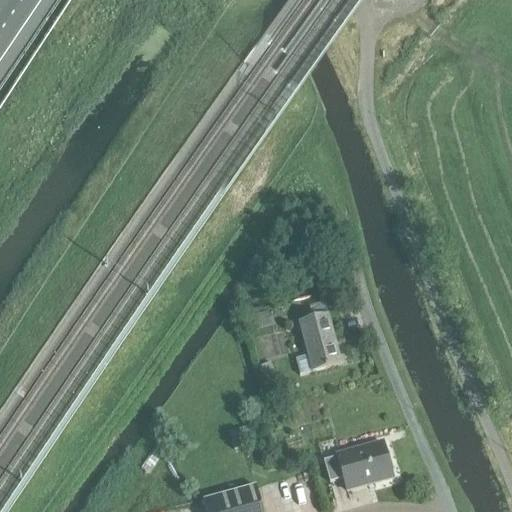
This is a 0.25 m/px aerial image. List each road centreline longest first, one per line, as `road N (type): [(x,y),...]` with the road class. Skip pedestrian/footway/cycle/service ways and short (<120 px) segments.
road 1 (unclassified): [(455,511),(371,314)]
road 2 (track): [(325,149),(371,314)]
